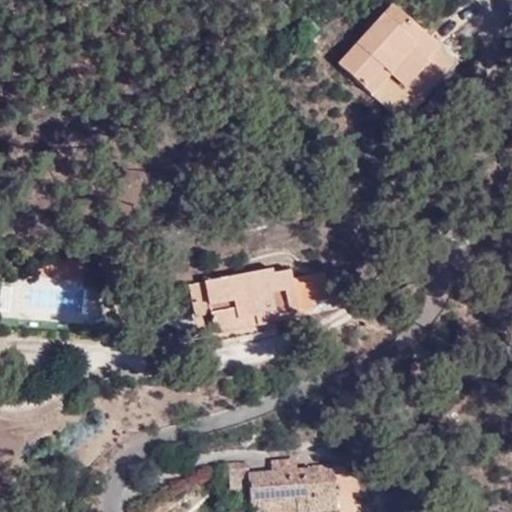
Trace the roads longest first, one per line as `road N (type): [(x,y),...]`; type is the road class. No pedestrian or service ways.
road 1 (residential): [(115,511),(120,461),(147,432),(222,417),(398,346),(443,292),(502,67)]
road 2 (unknown): [(443,292),(433,267),(414,258),(389,268),(326,322),(280,342),(191,361),(35,328)]
